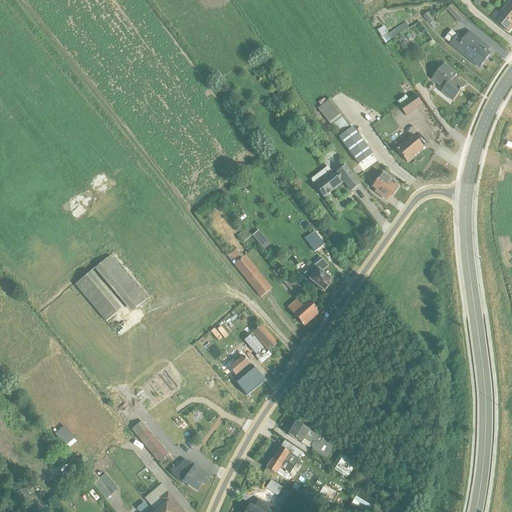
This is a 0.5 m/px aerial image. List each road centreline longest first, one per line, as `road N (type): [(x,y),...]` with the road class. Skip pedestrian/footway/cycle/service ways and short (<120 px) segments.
road 1 (tertiary): [(214,511),(250,439),(417,199),(427,192),(463,197)]
road 2 (tertiary): [(463,197),(485,401),(474,511)]
road 3 (tertiary): [(511,72),(471,154),(463,197)]
